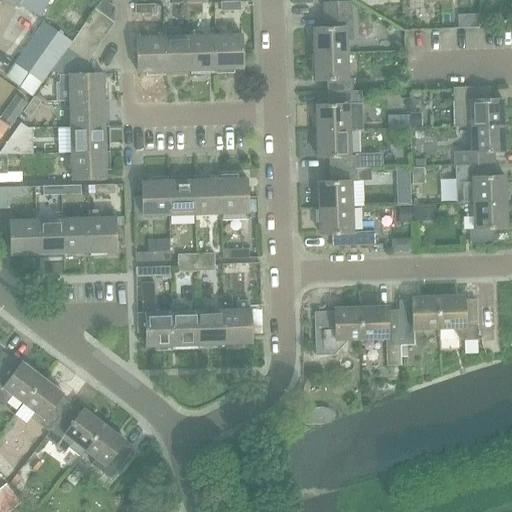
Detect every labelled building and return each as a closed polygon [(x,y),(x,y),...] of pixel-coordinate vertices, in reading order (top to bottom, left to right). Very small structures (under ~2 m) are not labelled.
[(5,0),(39,17),(47,0),(5,0)] [(312,54),(346,53),(346,39),(352,38),(352,26),(350,26),(349,0),(323,1),(323,26),(312,27),(312,54)] [(220,10),(240,10),(240,1),(220,2),(220,10)] [(201,2),(187,2),(187,3),(188,11),(202,11),(201,2)] [(135,13),(154,12),(154,4),(134,4),(135,13)] [(107,32),(113,23),(94,9),(87,19),(107,32)] [(509,10),(496,11),(496,20),(509,19),(509,10)] [(87,19),(80,28),(100,42),(107,32),(87,19)] [(42,21),(4,75),(33,95),(71,41),(42,21)] [(80,28),(73,38),(93,52),(100,42),(80,28)] [(242,68),(241,50),(241,33),(214,34),(215,72),(232,72),(232,68),(242,68)] [(215,72),(214,34),(188,35),(189,73),(206,73),(206,69),(214,69),(215,72)] [(172,74),(189,73),(188,35),(162,36),(163,74),(164,74),(164,70),(172,70),(172,74)] [(146,75),(163,74),(162,36),(136,37),(137,71),(146,71),(146,75)] [(73,38),(67,48),(87,62),(88,60),(93,52),(73,38)] [(67,48),(52,69),(60,74),(68,74),(87,74),(87,62),(67,48)] [(351,78),(347,78),(346,53),(312,54),(313,79),(325,79),(325,92),(351,91),(351,78)] [(102,73),(87,74),(68,74),(68,101),(107,100),(106,82),(103,82),(102,73)] [(464,87),(453,88),(455,126),(470,125),(502,124),(501,98),(489,98),(488,86),(464,87)] [(412,110),(425,109),(425,89),(411,89),(412,110)] [(18,91),(0,116),(0,120),(9,127),(29,99),(18,91)] [(326,103),(314,103),(315,131),(338,130),(347,130),(360,129),(359,91),(325,92),(326,103)] [(33,96),(23,112),(30,117),(41,101),(33,96)] [(69,127),(107,126),(107,108),(103,108),(103,100),(107,100),(68,101),(69,127)] [(408,114),(399,114),(400,128),(408,128),(408,114)] [(0,120),(0,137),(8,127),(0,120)] [(20,123),(9,138),(16,143),(27,127),(20,123)] [(452,151),(453,165),(454,164),(491,163),(490,151),(503,150),(502,124),(470,125),(471,150),(452,151)] [(70,153),(108,151),(105,151),(104,143),(108,143),(107,126),(69,127),(70,153)] [(338,130),(315,131),(316,156),(328,156),(328,168),(352,168),(354,168),(364,167),(370,167),(378,167),(378,155),(353,156),(348,156),(347,130),(338,130)] [(108,151),(70,153),(71,179),(105,178),(105,169),(109,169),(108,151)] [(455,203),(472,202),(504,201),(503,174),(491,175),(491,163),(454,164),(455,203)] [(328,181),(317,181),(318,207),(350,206),(349,181),(354,180),(370,180),(370,167),(364,167),(354,168),(352,168),(328,168),(328,181)] [(246,199),(246,197),(246,178),(236,178),(236,174),(219,175),(220,213),(247,212),(256,212),(255,199),(246,199)] [(194,214),(220,213),(219,175),(218,175),(219,179),(210,179),(210,175),(193,176),(194,214)] [(168,215),(194,214),(193,176),(176,176),(176,180),(168,180),(168,177),(167,177),(168,180),(168,215)] [(142,216),(168,215),(168,180),(167,177),(150,177),(150,181),(141,181),(141,193),(142,216)] [(95,193),(114,193),(113,184),(95,185),(95,193)] [(62,194),(80,194),(80,185),(61,186),(62,194)] [(409,185),(395,185),(396,205),(409,205),(409,185)] [(43,195),(62,194),(61,186),(42,186),(43,195)] [(8,196),(8,187),(0,187),(0,208),(8,208),(8,196)] [(8,196),(26,195),(26,187),(8,187),(8,196)] [(141,193),(133,193),(133,211),(141,211),(141,193)] [(469,228),(469,237),(469,241),(494,240),(493,227),(505,227),(504,201),(472,202),(473,228),(469,228)] [(433,204),(411,205),(411,206),(411,222),(434,221),(433,204)] [(374,231),(356,232),(351,232),(350,206),(318,207),(318,233),(330,233),(331,246),(375,244),(374,231)] [(410,206),(398,206),(398,221),(410,221),(410,206)] [(101,217),(88,217),(89,255),(106,255),(106,251),(115,251),(115,225),(114,216),(114,211),(101,212),(101,217)] [(122,216),(114,216),(115,225),(123,225),(122,216)] [(88,255),(89,255),(88,217),(62,218),(63,256),(80,256),(80,252),(88,252),(88,255)] [(46,257),(63,256),(62,218),(36,219),(37,257),(37,254),(45,253),(46,257)] [(20,258),(37,257),(36,219),(9,220),(10,255),(19,254),(20,258)] [(412,239),(391,240),(392,252),(411,252),(412,252),(412,239)] [(230,258),(248,257),(248,248),(229,249),(221,249),(222,258),(230,258)] [(143,261),(161,260),(161,252),(143,252),(143,261)] [(177,263),(195,262),(195,253),(177,254),(177,263)] [(195,262),(214,261),(213,253),(195,253),(195,262)] [(196,271),(214,270),(214,261),(195,262),(196,271)] [(177,271),(196,271),(195,262),(177,263),(177,271)] [(143,276),(162,275),(161,266),(143,267),(143,276)] [(154,283),(142,283),(144,346),(155,346),(155,349),(172,349),(171,311),(155,311),(154,283)] [(476,339),(476,334),(475,300),(463,300),(463,296),(436,297),(437,329),(453,329),(458,340),(476,339)] [(412,330),(437,329),(436,297),(411,297),(411,310),(398,310),(400,365),(400,345),(413,345),(412,330)] [(249,308),(249,299),(235,300),(235,309),(223,309),(224,347),(241,347),(241,343),(250,343),(249,308)] [(347,340),(360,340),(360,307),(334,308),(334,312),(314,312),(315,355),(333,354),(347,340)] [(400,365),(398,310),(386,310),(386,307),(360,307),(360,340),(385,339),(385,366),(400,365)] [(223,347),(224,347),(223,309),(197,310),(198,348),(215,347),(215,344),(223,344),(223,347)] [(181,349),(198,348),(197,310),(171,311),(172,349),(173,349),(172,345),(181,345),(181,349)] [(0,368),(9,357),(0,350),(0,347),(1,346),(0,345),(0,368)] [(21,403),(41,377),(21,362),(19,365),(9,357),(0,368),(0,404),(4,407),(12,396),(21,403)] [(48,431),(70,404),(60,397),(63,393),(41,377),(21,403),(33,412),(29,418),(38,424),(48,431)] [(83,450),(103,424),(82,408),(80,411),(70,404),(48,431),(44,437),(64,452),(71,441),(83,450)] [(90,464),(99,471),(110,479),(132,451),(122,444),(124,441),(103,424),(83,450),(94,459),(90,464)] [(34,460),(28,467),(34,472),(40,465),(34,460)] [(0,502),(11,493),(0,480),(0,502)]
